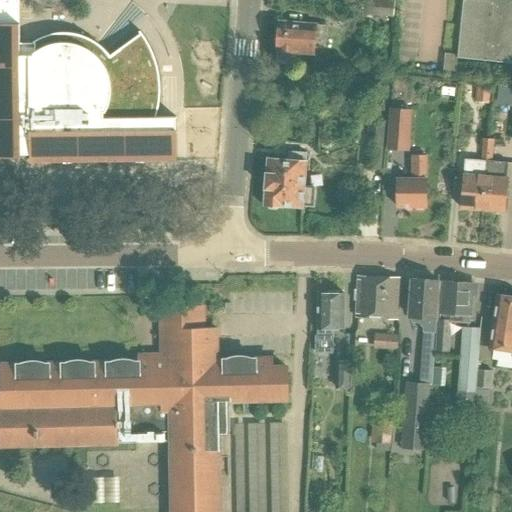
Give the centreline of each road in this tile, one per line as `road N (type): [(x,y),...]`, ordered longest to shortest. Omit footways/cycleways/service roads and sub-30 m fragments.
road 1 (tertiary): [(511,267),(360,253),(226,253)]
road 2 (residential): [(226,253),(248,0)]
road 3 (tertiary): [(226,253),(0,254)]
